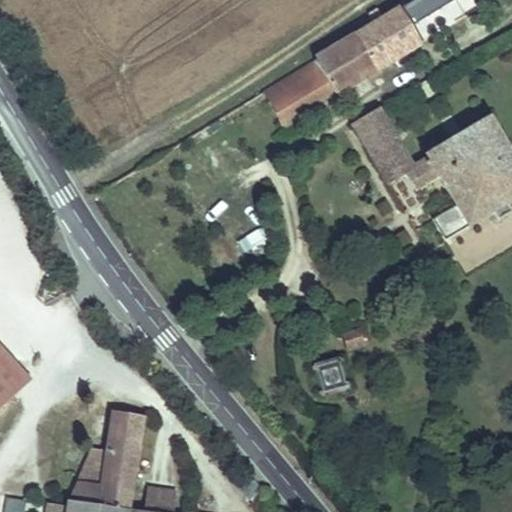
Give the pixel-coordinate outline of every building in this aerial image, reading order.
[(375,25),(354,38),(376,73),(424,44),(415,29),(457,3),(467,19),(478,12),(470,0),(416,0),(382,21),(378,14),(371,19),(375,25)] [(376,73),(354,38),(261,95),(283,130),(376,73)] [(446,244),(493,215),(506,207),(511,202),(511,157),(489,119),(425,159),(427,163),(413,171),(377,112),(351,128),(388,187),(404,177),(415,195),(439,180),(456,209),(433,223),(446,244)] [(506,207),(493,215),(497,222),(510,214),(506,207)] [(343,336),(348,354),(365,349),(360,332),(343,336)] [(0,350),(0,408),(29,383),(0,350)] [(351,392),(341,361),(311,369),(321,401),(351,392)] [(97,451),(70,502),(68,511),(133,511),(130,511),(145,418),(108,413),(106,430),(100,429),(97,451)] [(68,511),(70,502),(46,501),(44,511),(68,511)]
